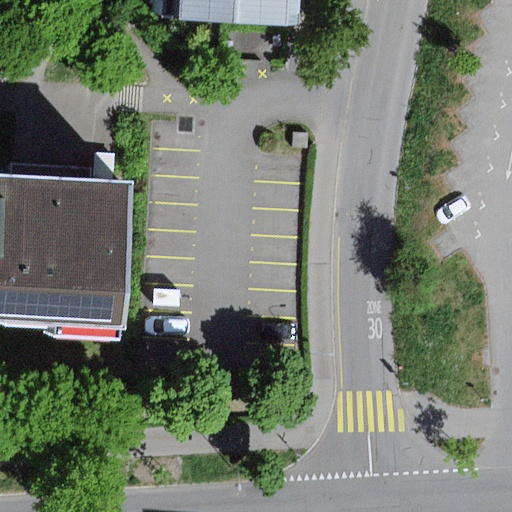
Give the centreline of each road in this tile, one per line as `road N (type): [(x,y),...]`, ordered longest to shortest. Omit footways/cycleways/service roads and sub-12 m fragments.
road 1 (residential): [(397,0),(367,209),(374,509)]
road 2 (residential): [(511,502),(374,509)]
